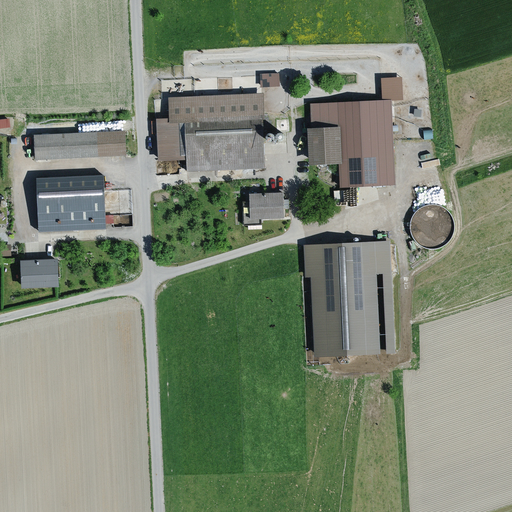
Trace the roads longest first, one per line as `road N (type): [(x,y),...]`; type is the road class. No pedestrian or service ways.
road 1 (track): [(136,0),(159,511)]
road 2 (track): [(0,318),(390,211)]
